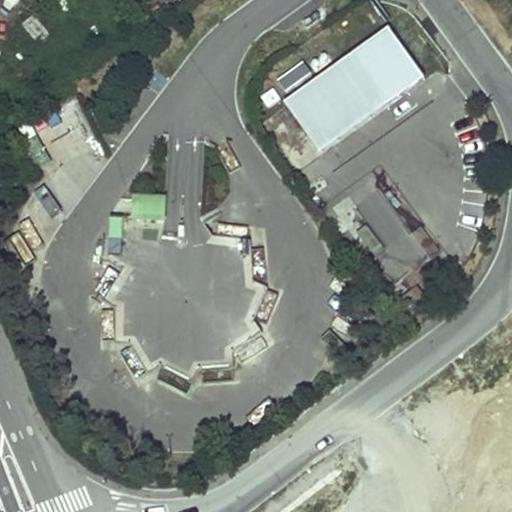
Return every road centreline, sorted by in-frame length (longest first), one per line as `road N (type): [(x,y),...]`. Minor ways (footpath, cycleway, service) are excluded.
road 1 (unclassified): [(233,500),(481,314),(511,267)]
road 2 (secondary): [(57,511),(0,377)]
road 3 (unclassified): [(511,102),(442,0)]
